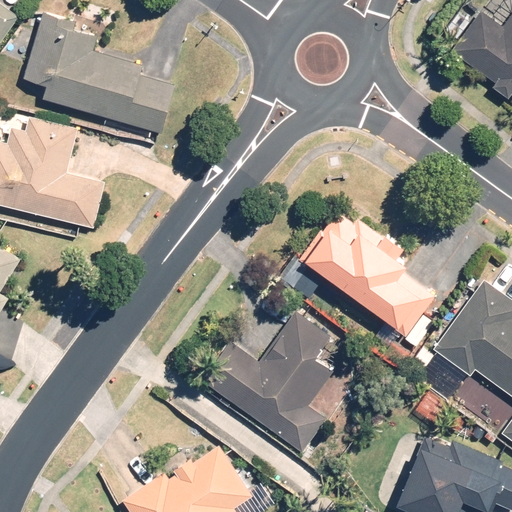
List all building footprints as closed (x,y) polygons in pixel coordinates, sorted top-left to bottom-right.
[(480,7),(451,48),(493,78),(490,83),(507,95),(511,91),(511,92),(511,0),(500,0),(496,5),(509,13),(502,23),(480,7)] [(0,42),(20,16),(0,1),(0,42)] [(46,84),(42,97),(160,131),(175,83),(140,73),(142,64),(93,49),(98,35),(74,28),(76,20),(43,11),(24,77),(46,84)] [(0,203),(93,227),(105,181),(66,171),(78,127),(29,114),(25,129),(12,126),(8,142),(0,140),(0,203)] [(422,310),(433,292),(399,269),(405,260),(396,254),(402,245),(357,215),(354,220),(332,206),(299,255),(294,252),(276,277),(291,287),(307,264),(387,317),(376,334),(391,344),(400,331),(405,334),(403,337),(416,345),(434,318),(422,310)] [(0,310),(9,297),(0,291),(0,290),(21,257),(0,244),(0,310)] [(511,296),(483,275),(432,347),(469,373),(474,367),(511,393),(511,413),(500,431),(511,439),(511,296)] [(307,402),(332,369),(314,356),(330,334),(295,308),(258,360),(229,339),(201,377),(301,449),(326,415),(307,402)] [(451,406),(429,388),(415,407),(437,424),(451,406)] [(474,496),(491,453),(451,437),(448,444),(424,434),(420,442),(418,442),(394,500),(417,509),(416,511),(471,511),(477,498),(474,496)] [(163,469),(122,496),(132,511),(237,511),(232,505),(252,493),(218,443),(192,460),(189,455),(172,467),(175,471),(167,476),(163,469)]
